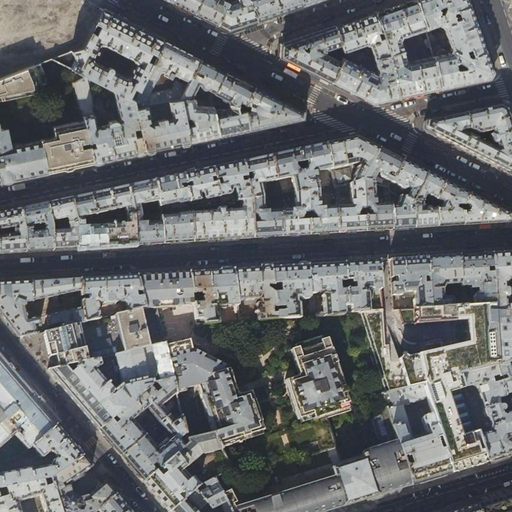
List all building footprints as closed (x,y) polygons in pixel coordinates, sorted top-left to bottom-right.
[(170,0),(170,1),(180,6),(193,13),(199,0),(170,0)] [(199,0),(193,13),(201,17),(215,24),(226,3),(227,2),(222,0),(199,0)] [(234,0),(226,3),(215,24),(221,27),(228,30),(241,26),(256,21),(248,0),(234,0)] [(301,5),(299,0),(248,0),(256,21),(276,14),(301,5)] [(408,0),(397,4),(374,12),(387,54),(402,50),(400,40),(401,37),(425,29),(414,0),(408,0)] [(414,0),(425,29),(437,25),(443,27),(450,49),(448,53),(432,57),(439,89),(453,86),(470,82),(488,78),(492,72),(489,62),(477,28),(467,0),(414,0)] [(82,47),(51,59),(79,73),(89,78),(112,89),(132,99),(162,39),(129,22),(101,8),(82,47)] [(351,20),(334,26),(340,45),(342,51),(342,54),(350,55),(348,50),(355,47),(356,49),(358,48),(358,46),(364,44),(365,45),(366,45),(366,46),(367,46),(368,45),(372,58),(389,60),(387,54),(374,12),(351,20)] [(323,50),(340,45),(334,26),(305,35),(280,44),(279,56),(302,68),(330,82),(340,62),(322,53),(323,50)] [(162,39),(132,99),(134,109),(147,106),(167,101),(178,99),(179,97),(199,58),(181,49),(162,39)] [(405,60),(402,50),(387,54),(389,60),(397,97),(418,93),(439,89),(432,57),(408,62),(405,60)] [(354,56),(350,55),(342,54),(341,58),(340,62),(330,82),(348,91),(360,97),(372,103),(382,101),(397,97),(389,60),(372,58),(376,72),(375,74),(356,64),(360,57),(354,56)] [(211,64),(199,58),(179,97),(189,99),(198,83),(200,84),(200,86),(200,87),(201,88),(202,89),(203,89),(205,89),(206,89),(210,91),(205,101),(210,102),(225,71),(211,64)] [(39,63),(0,78),(0,99),(13,96),(12,93),(36,87),(36,86),(45,83),(43,72),(39,63)] [(238,78),(225,71),(210,102),(236,106),(239,100),(244,103),(253,85),(238,78)] [(91,89),(89,78),(79,73),(74,84),(79,108),(80,109),(81,109),(83,120),(93,162),(117,157),(143,152),(140,135),(133,136),(132,128),(138,127),(134,109),(132,99),(112,89),(119,119),(115,120),(113,120),(111,120),(109,121),(109,119),(103,120),(102,112),(93,114),(91,107),(92,107),(92,106),(92,105),(89,89),(91,89)] [(274,96),(253,85),(244,103),(252,107),(252,110),(244,112),(248,129),(266,125),(302,118),(303,111),(296,107),(287,102),(274,96)] [(178,99),(167,101),(169,111),(170,111),(172,116),(169,119),(165,120),(164,118),(156,120),(157,122),(151,123),(149,121),(148,116),(149,116),(147,106),(134,109),(138,127),(140,135),(143,152),(164,147),(189,142),(179,97),(178,99)] [(194,100),(189,99),(179,97),(189,142),(200,140),(218,136),(210,102),(205,101),(200,101),(199,103),(203,104),(203,106),(195,105),(194,100)] [(243,107),(236,106),(210,102),(218,136),(232,133),(248,129),(244,112),(243,107)] [(468,130),(469,130),(471,131),(470,131),(477,135),(491,132),(491,134),(490,134),(489,135),(489,136),(492,144),(492,145),(493,146),(494,145),(495,145),(497,150),(496,150),(477,141),(477,139),(469,135),(468,136),(462,149),(490,163),(511,173),(511,129),(505,110),(499,106),(481,110),(465,114),(468,130)] [(463,131),(469,130),(468,130),(465,114),(447,118),(425,122),(424,130),(443,139),(462,149),(468,136),(462,133),(463,131)] [(40,139),(40,140),(47,172),(73,167),(93,162),(83,120),(76,121),(76,125),(53,130),(54,136),(40,139)] [(0,182),(19,178),(47,172),(40,140),(10,147),(9,144),(6,145),(2,128),(0,128),(0,182)] [(342,140),(325,144),(330,170),(334,189),(349,185),(361,182),(378,148),(363,141),(355,137),(342,140)] [(311,147),(297,150),(305,192),(318,191),(315,173),(330,170),(325,144),(311,147)] [(388,153),(378,148),(361,182),(361,183),(373,185),(383,187),(388,188),(402,160),(388,153)] [(284,153),(270,156),(275,182),(291,178),(293,194),(305,192),(297,150),(284,153)] [(255,159),(242,162),(249,200),(262,198),(259,185),(275,182),(270,156),(255,159)] [(414,166),(402,160),(388,188),(388,191),(411,203),(427,173),(414,166)] [(227,165),(212,168),(218,197),(229,195),(231,192),(230,190),(234,189),(237,202),(240,201),(249,200),(242,162),(227,165)] [(199,170),(183,174),(189,202),(189,203),(200,201),(198,194),(203,194),(204,198),(206,200),(218,197),(212,168),(199,170)] [(436,177),(427,173),(411,203),(412,203),(422,202),(425,197),(428,196),(429,198),(435,201),(444,181),(436,177)] [(168,177),(153,180),(158,202),(159,207),(178,203),(179,204),(189,202),(183,174),(168,177)] [(140,183),(127,186),(133,216),(140,215),(138,206),(158,202),(153,180),(140,183)] [(456,187),(444,181),(435,201),(442,204),(439,209),(435,209),(436,227),(449,226),(462,225),(461,209),(469,194),(456,187)] [(364,231),(361,183),(361,182),(349,185),(350,207),(335,207),(336,233),(351,232),(364,231)] [(373,185),(361,183),(364,231),(377,230),(391,230),(389,207),(389,204),(388,191),(388,188),(383,187),(384,204),(374,204),(373,185)] [(111,189),(99,192),(104,213),(113,211),(114,214),(122,212),(121,210),(124,209),(126,217),(133,216),(127,186),(111,189)] [(336,233),(335,207),(319,208),(318,191),(305,192),(307,213),(310,212),(313,219),(313,221),(307,222),(308,235),(322,234),(336,233)] [(413,228),(412,203),(411,203),(388,191),(389,204),(396,203),(395,206),(389,207),(391,230),(401,229),(413,228)] [(86,195),(70,198),(76,224),(83,223),(82,218),(104,213),(99,192),(86,195)] [(307,213),(305,192),(293,194),(294,203),(291,203),(289,205),(290,210),(278,210),(280,236),(293,236),(308,235),(307,222),(307,213)] [(489,204),(469,194),(461,209),(462,225),(482,224),(508,222),(511,215),(489,204)] [(60,200),(46,203),(51,226),(51,231),(58,231),(56,221),(65,219),(65,222),(67,222),(68,225),(76,224),(70,198),(60,200)] [(262,198),(249,200),(252,238),(265,237),(280,236),(278,210),(263,211),(262,198)] [(252,238),(249,200),(240,201),(241,207),(238,211),(224,212),(224,209),(223,208),(217,209),(216,209),(216,210),(216,212),(190,214),(192,242),(223,240),(252,238)] [(422,202),(412,203),(413,228),(422,228),(436,227),(435,209),(435,201),(422,202)] [(35,205),(19,209),(23,230),(30,230),(30,229),(31,226),(38,225),(43,224),(43,228),(51,226),(46,203),(35,205)] [(8,211),(0,212),(0,230),(14,229),(14,230),(13,231),(13,233),(14,234),(15,236),(0,237),(0,253),(10,253),(25,252),(23,230),(19,209),(8,211)] [(161,218),(161,222),(162,244),(178,243),(192,242),(190,214),(178,215),(177,215),(176,215),(176,217),(161,218)] [(140,215),(133,216),(135,246),(148,245),(162,244),(161,222),(140,224),(140,215)] [(135,246),(133,216),(126,217),(127,225),(106,226),(107,248),(119,247),(135,246)] [(83,223),(76,224),(77,249),(92,249),(107,248),(106,226),(83,227),(83,223)] [(51,231),(51,226),(43,228),(43,224),(38,225),(39,232),(33,234),(31,231),(30,230),(23,230),(25,252),(37,251),(52,250),(51,231)] [(77,249),(76,224),(68,225),(68,230),(58,231),(51,231),(52,250),(64,250),(77,249)] [(511,252),(503,253),(490,254),(493,304),(497,366),(508,363),(511,361),(511,310),(510,308),(509,303),(506,300),(509,298),(508,290),(505,287),(504,287),(504,285),(507,281),(511,281),(511,252)] [(493,304),(490,254),(473,255),(458,256),(460,284),(461,300),(461,306),(467,305),(467,297),(465,295),(464,295),(464,288),(476,287),(476,294),(474,294),(471,297),(472,305),(493,304)] [(440,257),(425,258),(428,303),(435,303),(436,307),(451,306),(451,300),(449,298),(442,298),(441,289),(444,285),(460,284),(458,256),(440,257)] [(428,308),(428,303),(425,258),(408,259),(389,260),(392,296),(401,295),(401,293),(413,292),(414,298),(412,300),(413,309),(428,308)] [(361,262),(343,263),(346,313),(351,313),(369,311),(368,293),(366,292),(366,289),(369,288),(374,289),(375,295),(381,294),(378,261),(361,262)] [(346,313),(343,263),(326,264),(307,265),(309,297),(311,318),(347,316),(346,313)] [(289,266),(269,267),(272,286),(273,288),(279,288),(279,292),(273,292),(273,293),(275,309),(283,308),(284,312),(276,313),(277,320),(300,319),(299,305),(297,303),(297,298),(301,298),(302,299),(307,299),(308,298),(308,297),(309,297),(307,265),(289,266)] [(251,268),(232,269),(236,301),(244,300),(244,304),(255,304),(256,321),(277,320),(276,313),(275,309),(273,293),(272,293),(266,289),(266,286),(272,286),(269,267),(251,268)] [(212,271),(188,272),(191,294),(202,294),(202,302),(192,303),(193,305),(195,319),(200,319),(200,321),(203,321),(204,324),(239,322),(238,318),(236,301),(232,269),(212,271)] [(171,307),(193,305),(192,303),(191,294),(188,272),(171,273),(164,274),(153,274),(136,275),(138,290),(140,295),(143,308),(143,309),(156,308),(171,307)] [(105,277),(80,279),(80,291),(80,296),(88,295),(89,301),(81,302),(81,308),(84,322),(98,319),(97,304),(104,303),(104,304),(105,305),(112,304),(113,304),(113,303),(113,302),(120,302),(124,305),(125,312),(143,308),(140,295),(132,297),(131,292),(138,290),(136,275),(105,277)] [(52,281),(31,282),(33,301),(80,291),(80,279),(52,281)] [(20,338),(36,334),(34,327),(39,325),(37,318),(26,320),(23,307),(24,306),(24,305),(24,304),(24,303),(33,301),(31,282),(8,283),(0,283),(0,313),(3,317),(20,338)] [(408,387),(422,384),(457,376),(494,367),(497,366),(493,304),(472,305),(467,305),(461,306),(454,306),(451,306),(436,307),(428,308),(413,309),(398,310),(402,325),(452,322),(455,346),(406,357),(405,357),(404,355),(399,357),(398,359),(408,387)] [(152,346),(143,309),(143,308),(125,312),(118,314),(105,317),(98,319),(84,322),(61,328),(42,333),(46,350),(48,357),(54,355),(58,368),(152,346)] [(61,328),(84,322),(81,308),(45,316),(48,326),(60,324),(61,328)] [(381,393),(408,387),(398,359),(383,311),(382,311),(376,311),(369,311),(351,313),(380,395),(382,394),(381,393)] [(337,418),(336,414),(350,411),(345,388),(343,389),(340,375),(342,375),(337,355),(336,355),(334,344),(329,345),(328,342),(301,348),(304,361),(299,362),(301,370),(303,369),(305,377),(301,378),(302,381),(293,383),(293,381),(288,383),(297,423),(312,419),(313,423),(337,418)] [(163,343),(152,346),(58,368),(47,371),(67,394),(85,414),(98,430),(110,420),(114,416),(137,397),(143,392),(153,383),(154,383),(171,379),(164,347),(163,343)] [(229,443),(263,435),(254,394),(250,395),(250,396),(243,398),(242,395),(237,397),(235,387),(239,386),(237,380),(234,381),(232,373),(236,372),(235,368),(232,367),(231,368),(227,366),(228,365),(221,361),(221,362),(213,358),(214,357),(207,353),(207,355),(202,352),(203,351),(200,349),(190,351),(188,343),(164,347),(171,379),(174,391),(200,385),(202,395),(200,396),(203,410),(205,410),(206,418),(205,418),(209,435),(212,434),(220,448),(230,446),(229,443)] [(0,359),(0,443),(12,432),(13,431),(14,431),(15,431),(16,431),(17,432),(17,433),(29,447),(31,445),(56,425),(43,410),(22,385),(1,361),(0,359)] [(511,374),(511,375),(508,363),(497,366),(494,367),(503,395),(511,393),(511,395),(511,397),(510,397),(510,399),(509,400),(509,401),(509,403),(510,405),(511,406),(511,407),(511,413),(509,414),(511,424),(511,374)] [(503,395),(494,367),(457,376),(461,388),(471,385),(476,387),(483,409),(482,410),(485,417),(486,419),(489,427),(487,432),(476,436),(485,463),(501,457),(511,454),(511,438),(509,439),(507,434),(511,432),(511,424),(509,414),(508,413),(503,414),(501,413),(500,411),(502,410),(502,409),(503,408),(502,407),(502,406),(501,405),(500,405),(499,405),(497,399),(503,397),(503,395)] [(461,388),(457,376),(422,384),(427,399),(432,414),(451,473),(466,468),(485,463),(476,436),(475,433),(469,435),(468,436),(466,436),(466,437),(466,439),(466,440),(460,442),(445,394),(461,388)] [(114,424),(110,420),(98,430),(108,442),(120,456),(145,435),(138,427),(137,428),(131,421),(146,408),(159,423),(168,415),(160,406),(175,394),(174,391),(171,379),(154,383),(158,387),(147,396),(143,392),(137,397),(114,416),(118,421),(114,424)] [(427,399),(422,384),(408,387),(381,393),(382,394),(385,407),(386,410),(388,413),(410,486),(430,480),(451,473),(432,414),(423,417),(422,417),(421,418),(421,419),(421,421),(425,435),(411,439),(401,407),(427,399)] [(325,511),(360,501),(410,486),(388,413),(377,417),(374,422),(379,437),(385,440),(387,444),(363,451),(365,457),(363,458),(342,465),(342,464),(340,465),(332,468),(332,467),(330,468),(331,470),(334,477),(237,507),(235,501),(228,490),(221,494),(225,502),(229,511),(325,511)] [(182,447),(177,441),(184,435),(180,416),(173,422),(168,415),(159,423),(171,438),(167,441),(158,449),(157,450),(150,443),(151,443),(145,435),(120,456),(129,466),(142,481),(157,469),(159,468),(181,449),(182,447)] [(56,425),(31,445),(41,457),(42,457),(51,450),(57,457),(52,462),(51,466),(32,470),(32,469),(30,468),(0,474),(0,473),(0,488),(50,478),(82,455),(70,442),(56,425)] [(186,444),(182,447),(181,449),(159,468),(162,471),(160,473),(157,469),(142,481),(152,493),(169,511),(195,489),(199,486),(191,477),(189,479),(181,470),(200,454),(221,449),(220,448),(212,434),(209,435),(185,440),(186,444)] [(156,446),(158,449),(167,441),(165,438),(156,446)] [(92,467),(82,455),(50,478),(60,511),(94,511),(96,510),(115,494),(103,480),(87,496),(78,499),(71,495),(68,487),(66,487),(66,484),(92,467)] [(20,511),(17,502),(39,495),(44,511),(60,511),(50,478),(0,488),(0,511),(20,511)] [(221,494),(218,487),(213,478),(203,484),(205,488),(199,493),(195,489),(169,511),(168,511),(196,511),(201,511),(207,510),(209,508),(210,509),(225,502),(221,494)] [(511,511),(511,493),(507,495),(487,501),(475,505),(477,511),(511,511)] [(115,494),(96,510),(97,511),(130,511),(125,506),(115,494)]
